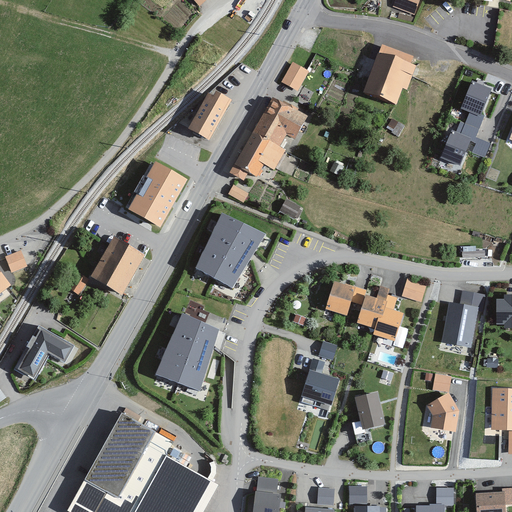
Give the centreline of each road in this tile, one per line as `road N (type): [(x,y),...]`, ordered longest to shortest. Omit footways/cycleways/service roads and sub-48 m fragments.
road 1 (primary): [(299,11),(84,396)]
road 2 (residential): [(240,454),(254,320),(281,282),(337,257),(434,273),(511,274)]
road 3 (residential): [(0,238),(51,210),(103,160),(195,26),(225,0)]
road 4 (residential): [(240,454),(348,473),(511,470)]
road 5 (residential): [(511,75),(381,26),(299,11)]
road 6 (primary): [(84,396),(20,511)]
